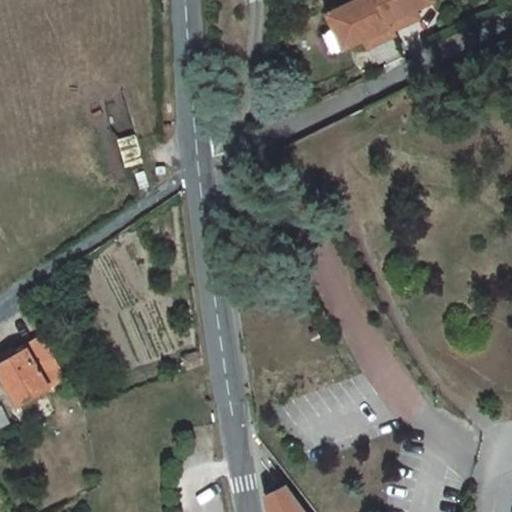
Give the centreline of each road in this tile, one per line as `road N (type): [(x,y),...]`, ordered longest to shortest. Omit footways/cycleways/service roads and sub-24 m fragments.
road 1 (unclassified): [(195,172),(511,12)]
road 2 (secondary): [(242,511),(195,172)]
road 3 (unclassified): [(0,300),(195,172)]
road 4 (secondary): [(195,172),(185,0)]
